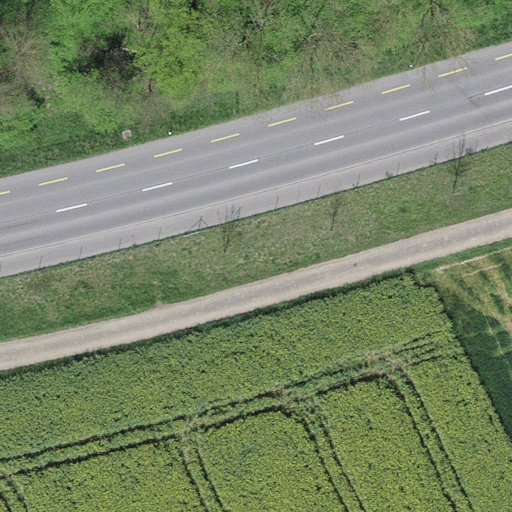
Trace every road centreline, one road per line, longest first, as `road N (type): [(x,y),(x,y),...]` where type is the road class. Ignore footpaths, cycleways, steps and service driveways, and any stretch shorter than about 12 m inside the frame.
road 1 (tertiary): [(0,223),(511,85)]
road 2 (track): [(511,222),(238,301),(0,355)]
